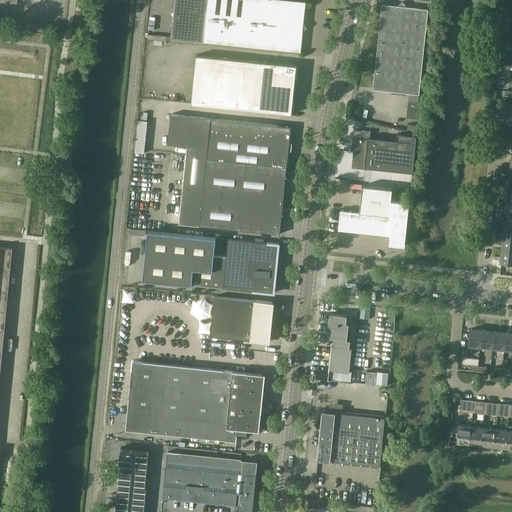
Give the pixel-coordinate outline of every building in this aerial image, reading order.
[(301,53),(303,31),(307,28),(304,24),(306,2),(289,0),(174,0),(171,37),(166,36),(148,35),(147,40),(165,41),(170,42),(171,39),(203,42),(301,53)] [(382,4),(377,47),(423,52),(428,9),(382,4)] [(423,52),(377,47),(373,89),(419,94),(423,52)] [(511,65),(511,48),(505,48),(503,65),(511,65)] [(279,64),(196,55),(191,104),(291,115),(291,113),(293,111),(295,99),(291,94),(292,85),(297,81),(298,69),(296,67),(297,65),(295,65),(293,63),(281,62),(279,64)] [(408,101),(406,117),(417,118),(418,102),(408,101)] [(178,224),(199,226),(280,234),(287,164),(290,134),(277,133),(278,126),(170,114),(167,144),(186,146),(178,224)] [(277,133),(290,134),(290,127),(278,126),(277,133)] [(370,132),(354,130),(352,145),(354,146),(352,168),(365,169),(366,168),(413,172),(415,142),(411,142),(412,135),(400,134),(399,141),(370,138),(370,132)] [(360,212),(340,210),(338,230),(390,235),(389,244),(405,246),(409,203),(391,201),(392,189),(362,186),(360,212)] [(511,228),(504,227),(503,239),(511,240),(511,228)] [(228,239),(226,256),(214,255),(216,238),(148,231),(143,280),(192,285),(193,276),(224,279),(223,288),(274,293),(279,244),(228,239)] [(511,240),(503,239),(501,251),(511,252),(511,240)] [(0,353),(10,248),(0,247),(0,353)] [(511,252),(501,251),(500,263),(511,264),(511,252)] [(268,342),(272,302),(214,296),(210,336),(268,342)] [(349,348),(350,341),(350,339),(347,339),(349,325),(346,325),(347,315),(329,313),(327,330),(329,330),(328,338),(334,339),(333,346),(332,346),(329,370),(331,371),(349,372),(352,348),(349,348)] [(480,347),(482,330),(470,329),(468,345),(480,347)] [(482,330),(480,347),(492,348),(494,331),(482,330)] [(494,331),(492,348),(504,349),(506,333),(494,331)] [(236,440),(237,429),(258,430),(263,374),(233,371),(133,361),(126,429),(236,440)] [(351,373),(349,372),(331,371),(330,380),(350,382),(351,373)] [(332,461),(380,466),(385,417),(335,412),(322,411),(317,460),(327,461),(327,463),(331,464),(332,461)] [(457,442),(469,444),(471,426),(459,425),(457,442)] [(483,428),(471,426),(469,444),(481,445),(483,428)] [(495,429),(483,428),(481,445),(493,446),(495,429)] [(493,446),(505,447),(507,430),(495,429),(493,446)] [(142,511),(149,450),(121,447),(114,511),(142,511)] [(168,452),(163,497),(236,504),(234,511),(249,511),(251,506),(252,506),(257,463),(240,461),(240,459),(168,452)]
